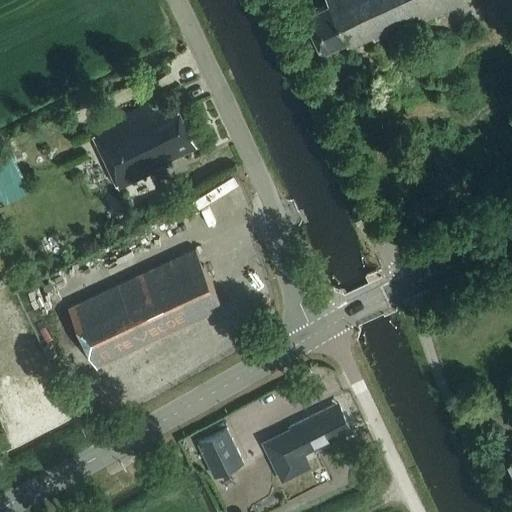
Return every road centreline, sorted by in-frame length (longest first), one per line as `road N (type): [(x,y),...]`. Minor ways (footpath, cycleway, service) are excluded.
road 1 (tertiary): [(0,507),(324,328)]
road 2 (tertiary): [(324,328),(291,288),(270,198),(177,0)]
road 3 (residential): [(396,269),(265,0)]
road 4 (unclassified): [(499,511),(410,287)]
road 5 (unclassified): [(417,511),(324,328)]
